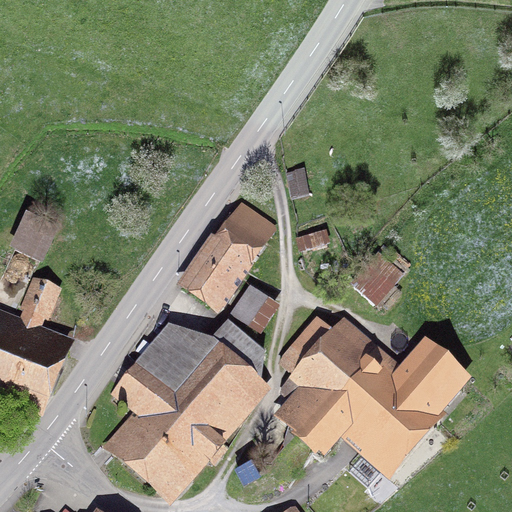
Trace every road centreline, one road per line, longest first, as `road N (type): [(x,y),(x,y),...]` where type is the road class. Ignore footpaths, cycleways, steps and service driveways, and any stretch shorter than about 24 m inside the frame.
road 1 (tertiary): [(39,438),(343,0)]
road 2 (unknown): [(140,298),(181,319),(234,327),(275,349)]
road 3 (track): [(340,5),(460,0)]
